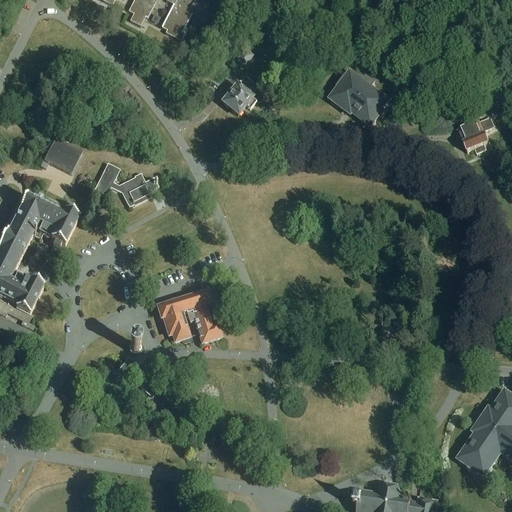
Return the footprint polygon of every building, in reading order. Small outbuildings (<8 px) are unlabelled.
[(140,29),(148,15),(150,16),(158,0),(160,0),(174,7),(162,30),(166,33),(165,36),(181,44),(183,40),(185,36),(182,35),(192,16),(207,24),(213,14),(194,4),(196,0),(96,0),(112,8),(116,0),(135,0),(128,14),(133,17),(130,24),(140,29)] [(244,67),(252,58),(245,53),(238,62),(244,67)] [(339,91),(330,103),(332,104),(331,105),(336,109),(337,108),(351,118),(352,116),(371,130),(378,120),(381,121),(388,111),(386,109),(389,105),(371,92),(375,87),(365,80),(362,85),(350,76),(347,80),(345,78),(336,90),(339,91)] [(249,111),(256,104),(252,101),(252,100),(246,95),(253,86),(246,79),(238,89),(237,88),(222,105),(237,118),(245,108),(249,111)] [(409,83),(402,92),(409,97),(415,88),(409,83)] [(493,118),(508,113),(505,106),(491,110),(493,118)] [(484,134),(495,129),(491,120),(459,134),(468,155),(476,151),(479,156),(487,152),(485,148),(489,146),(484,134)] [(82,154),(55,140),(44,163),(70,176),(82,154)] [(121,195),(122,196),(121,196),(127,209),(134,206),(135,208),(150,200),(144,189),(150,186),(153,192),(159,189),(154,180),(145,185),(140,176),(135,178),(136,180),(119,189),(111,185),(118,173),(108,167),(94,194),(104,199),(110,189),(121,195)] [(63,249),(80,216),(67,210),(63,217),(40,206),(42,203),(42,201),(39,200),(37,200),(35,204),(26,199),(20,212),(21,212),(9,236),(7,235),(0,247),(0,316),(4,319),(6,315),(23,323),(21,326),(26,329),(31,319),(29,318),(43,290),(39,288),(41,284),(35,281),(33,285),(29,283),(29,284),(20,280),(22,276),(15,272),(32,238),(39,241),(41,237),(50,241),(50,242),(53,244),(51,249),(57,252),(60,247),(63,249)] [(203,345),(221,340),(216,320),(210,322),(206,307),(211,306),(208,294),(178,303),(177,302),(176,301),(175,300),(172,300),(171,301),(170,302),(170,304),(170,306),(163,308),(164,312),(159,313),(161,322),(163,321),(169,339),(171,343),(171,344),(172,345),(173,345),(175,345),(182,343),(183,344),(184,345),(186,345),(189,344),(190,343),(190,342),(190,340),(190,338),(188,338),(181,315),(187,314),(190,325),(196,323),(199,332),(196,333),(197,337),(200,336),(203,345)] [(140,354),(141,352),(141,349),(140,347),(138,345),(135,344),(132,344),(130,345),(128,347),(127,350),(127,353),(128,355),(130,357),(133,358),(136,358),(138,356),(140,354)] [(127,385),(139,370),(128,361),(116,375),(127,385)] [(153,391),(157,387),(152,383),(149,387),(146,385),(142,391),(151,399),(156,394),(153,391)] [(487,414),(485,412),(473,430),(475,431),(474,434),(478,437),(475,441),(474,440),(459,462),(469,469),(468,471),(478,479),(480,476),(484,479),(502,454),(506,456),(505,458),(511,462),(511,398),(505,394),(495,410),(496,410),(493,414),(489,411),(487,414)] [(436,511),(438,504),(419,501),(419,504),(411,503),(412,502),(403,500),(398,488),(396,488),(396,486),(388,485),(388,486),(386,486),(377,496),(360,493),(359,502),(355,502),(354,509),(357,510),(357,511),(436,511)]
